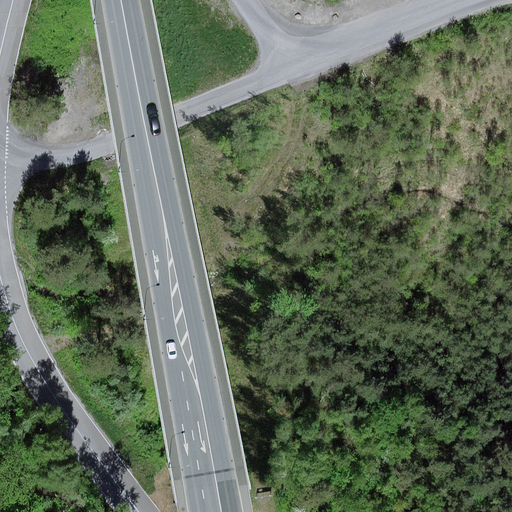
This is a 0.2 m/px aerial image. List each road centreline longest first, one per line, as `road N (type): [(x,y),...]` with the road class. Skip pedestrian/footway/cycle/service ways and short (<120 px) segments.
road 1 (primary): [(122,0),(218,511)]
road 2 (unclassified): [(290,58),(0,172)]
road 3 (unclassified): [(0,277),(28,357),(139,511)]
road 4 (unclassified): [(447,0),(290,58)]
